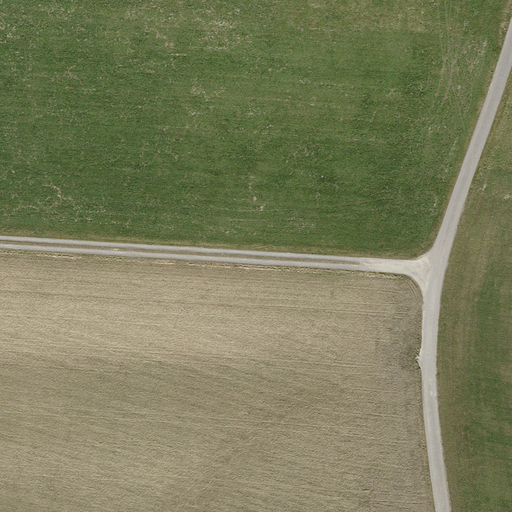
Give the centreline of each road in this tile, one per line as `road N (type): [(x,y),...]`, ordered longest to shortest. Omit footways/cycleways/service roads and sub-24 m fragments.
road 1 (track): [(445,511),(429,340),(436,269),(511,45)]
road 2 (track): [(0,242),(436,269)]
